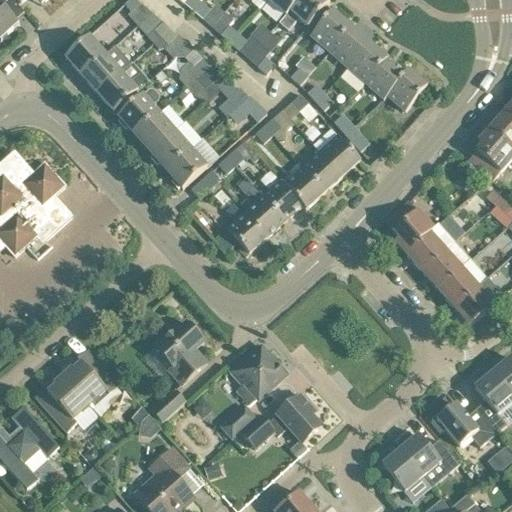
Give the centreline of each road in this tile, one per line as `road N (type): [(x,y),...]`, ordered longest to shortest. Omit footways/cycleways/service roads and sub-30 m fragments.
road 1 (residential): [(164,239),(218,298),(251,307),(270,302),(346,237)]
road 2 (residential): [(0,380),(164,239)]
road 3 (residential): [(346,237),(482,85)]
road 4 (residential): [(27,109),(50,115),(164,239)]
road 5 (residential): [(346,237),(420,328),(427,354)]
road 6 (residential): [(27,109),(27,73),(45,44),(99,0)]
